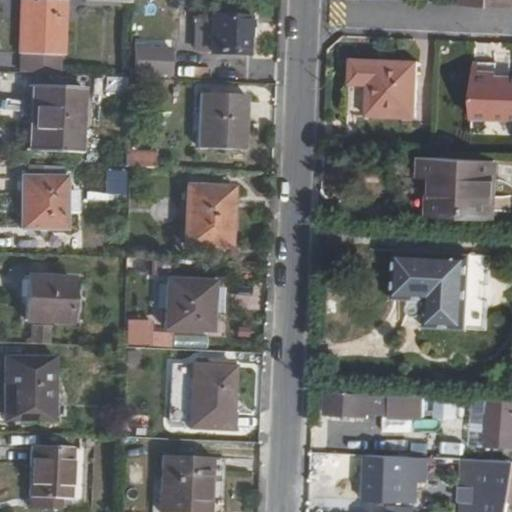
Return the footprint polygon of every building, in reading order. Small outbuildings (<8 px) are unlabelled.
[(23,72),(60,74),(62,53),(65,53),(68,0),(23,0),(21,52),(24,52),(23,72)] [(211,52),(249,53),(250,16),(212,15),(211,52)] [(135,38),(134,75),(173,76),(174,39),(135,38)] [(354,61),(353,89),(419,91),(420,62),(354,61)] [(472,66),(472,76),(496,76),(497,74),(497,66),(472,66)] [(472,76),(472,93),(511,94),(511,69),(504,70),(504,74),(497,74),(496,76),(472,76)] [(36,85),(35,151),(80,152),(80,85),(36,85)] [(419,91),(353,89),(352,116),(418,119),(419,91)] [(241,127),(243,94),(202,92),(199,148),(246,150),(248,127),(241,127)] [(511,94),(472,93),(470,120),(511,121),(511,94)] [(249,94),(243,94),(241,127),(248,127),(249,94)] [(127,151),(128,167),(157,166),(157,150),(127,151)] [(433,160),(424,161),(423,177),(433,177),(431,214),(491,217),(494,164),(433,160)] [(61,177),(61,164),(25,162),(24,177),(61,177)] [(110,173),(109,193),(127,193),(128,173),(110,173)] [(64,178),(61,177),(24,177),(19,177),(18,229),(48,230),(48,235),(63,235),(64,178)] [(234,187),(188,186),(186,245),(232,247),(234,187)] [(471,256),(395,251),(392,299),(425,301),(423,327),(466,330),(471,256)] [(33,276),(58,277),(58,261),(33,261),(33,276)] [(73,278),(58,277),(33,276),(29,276),(27,319),(71,321),(73,278)] [(214,282),(170,281),(168,329),(212,331),(214,282)] [(33,344),(49,344),(50,324),(35,324),(33,344)] [(4,354),(3,418),(54,420),(55,355),(4,354)] [(238,367),(195,365),(193,428),(235,429),(238,367)] [(511,392),(491,392),(488,446),(511,447),(511,392)] [(388,395),(328,393),(327,415),(368,416),(368,410),(388,410),(388,395)] [(427,420),(427,397),(392,396),(392,420),(427,420)] [(30,445),(30,495),(70,496),(71,446),(30,445)] [(411,455),(365,454),(365,470),(371,470),(371,498),(409,499),(411,455)] [(223,457),(167,455),(163,511),(211,511),(214,474),(222,474),(223,457)] [(511,471),(483,472),(481,511),(507,511),(508,508),(510,498),(511,484),(511,471)]
